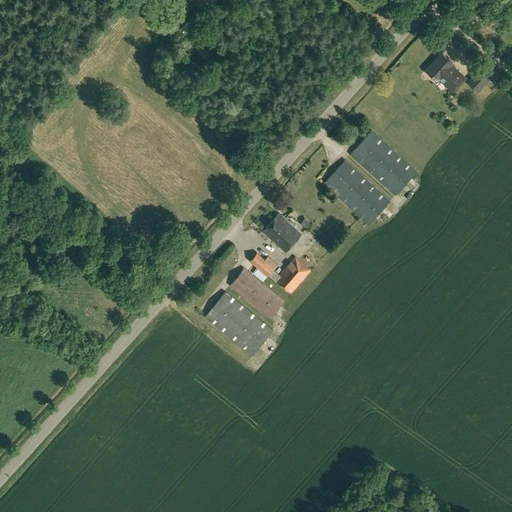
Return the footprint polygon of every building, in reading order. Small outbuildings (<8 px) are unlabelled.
[(106,69),(140,24),(130,16),(96,61),(106,69)] [(184,28),(191,23),(188,19),(181,23),(184,28)] [(438,81),(440,79),(454,92),(466,78),(452,65),(454,63),(444,54),(438,60),(436,59),(426,70),(438,81)] [(479,70),(468,82),(478,91),(488,79),(479,70)] [(478,95),(466,84),(449,103),(461,113),(478,95)] [(389,111),(373,129),(403,155),(419,137),(389,111)] [(396,195),(417,171),(372,130),(350,154),(396,195)] [(369,224),(391,200),(345,160),(324,183),(369,224)] [(286,251),(301,233),(279,214),(264,231),(286,251)] [(266,259),(258,252),(250,261),(267,276),(269,274),(275,279),(279,274),(273,269),(278,264),(268,256),(266,259)] [(312,270),(296,256),(279,274),(275,279),(291,293),(312,270)] [(270,318),(285,300),(244,267),(230,286),(270,318)] [(253,354),(273,330),(225,291),(205,316),(253,354)]
